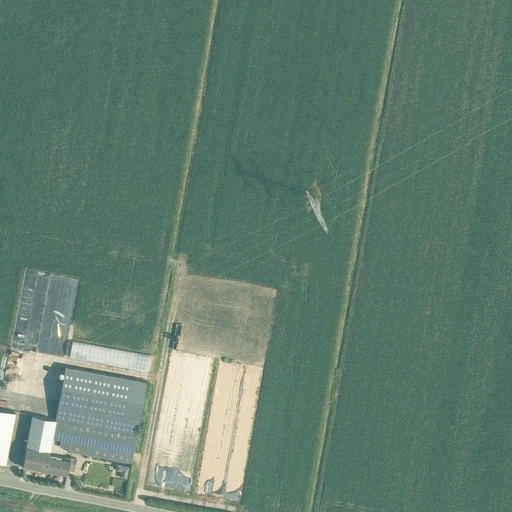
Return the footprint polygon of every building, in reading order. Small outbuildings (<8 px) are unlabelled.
[(35,341),(39,312),(21,309),(17,338),(35,341)] [(157,360),(159,346),(80,332),(77,346),(157,360)] [(110,363),(74,356),(72,364),(75,364),(75,366),(108,372),(110,363)] [(32,415),(28,437),(22,467),(67,475),(68,470),(74,471),(76,458),(70,457),(70,458),(49,454),(52,438),(61,440),(60,442),(69,444),(67,451),(131,463),(146,382),(65,366),(55,419),(32,415)] [(0,462),(6,463),(8,453),(15,416),(16,412),(15,411),(0,408),(0,462)] [(211,433),(208,464),(220,465),(223,434),(211,433)]
